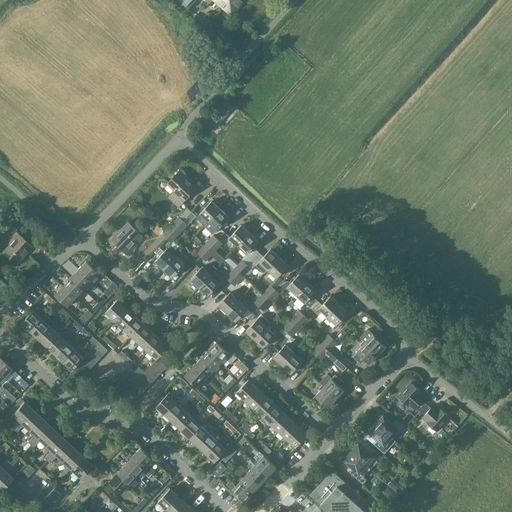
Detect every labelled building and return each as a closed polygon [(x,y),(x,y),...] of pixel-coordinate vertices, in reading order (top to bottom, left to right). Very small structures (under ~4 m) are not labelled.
[(177,0),(185,7),(191,0),(205,0),(209,3),(212,0),(215,0),(231,14),(244,0),(177,0)] [(209,118),(216,124),(218,125),(234,107),(226,100),(209,118)] [(167,184),(174,190),(168,197),(178,207),(197,187),(180,170),(167,184)] [(198,215),(196,218),(205,226),(208,222),(220,209),(211,201),(199,214),(200,214),(198,215)] [(220,209),(208,222),(205,226),(212,233),(216,229),(217,230),(229,217),(220,209)] [(179,217),(170,226),(175,230),(183,221),(179,217)] [(183,221),(175,230),(179,234),(187,225),(183,221)] [(117,245),(128,256),(138,246),(134,243),(141,235),(128,222),(111,240),(117,245)] [(10,224),(6,229),(12,235),(15,231),(16,230),(10,224)] [(232,241),(237,246),(250,233),(241,225),(229,238),(228,239),(231,242),(232,241)] [(162,235),(166,239),(175,230),(170,226),(162,235)] [(175,230),(166,239),(170,243),(179,234),(175,230)] [(9,245),(2,252),(16,265),(28,251),(22,246),(26,241),(15,231),(12,235),(6,242),(9,245)] [(237,246),(236,247),(240,251),(241,249),(246,254),(258,241),(250,233),(237,246)] [(213,235),(205,244),(210,248),(218,239),(213,235)] [(201,241),(195,236),(192,239),(198,245),(201,241)] [(218,239),(210,248),(214,252),(222,243),(218,239)] [(196,253),(201,257),(210,248),(205,244),(196,253)] [(159,257),(155,261),(159,264),(157,267),(162,271),(176,257),(176,256),(180,251),(177,248),(175,250),(170,245),(164,252),(159,257)] [(210,248),(201,257),(205,261),(214,252),(210,248)] [(264,273),(265,271),(267,269),(267,270),(279,257),(270,249),(258,262),(259,262),(256,265),(264,273)] [(176,257),(162,271),(165,275),(167,272),(173,277),(189,259),(186,256),(180,251),(176,256),(176,257)] [(267,269),(265,271),(269,274),(270,273),(276,278),(288,265),(279,257),(267,270),(267,269)] [(233,260),(229,264),(234,269),(238,264),(233,260)] [(238,264),(234,269),(239,273),(247,265),(242,260),(238,264)] [(86,261),(78,269),(91,281),(96,276),(97,278),(101,274),(86,261)] [(247,265),(239,273),(243,277),(250,268),(251,268),(247,265)] [(190,279),(199,287),(214,271),(216,269),(213,266),(208,271),(202,266),(190,279)] [(78,269),(70,278),(84,289),(88,284),(90,286),(93,283),(91,281),(78,269)] [(226,278),(230,282),(239,273),(234,269),(226,278)] [(214,271),(199,287),(208,295),(220,283),(217,280),(220,276),(214,271)] [(239,273),(230,282),(234,286),(243,277),(239,273)] [(290,290),(295,295),(296,295),(308,282),(299,274),(285,288),(289,292),(290,290)] [(70,278),(63,286),(76,298),(80,293),(82,294),(85,291),(84,289),(70,278)] [(103,292),(109,297),(118,286),(113,282),(103,292)] [(296,295),(295,295),(294,296),(297,300),(295,302),(300,307),(316,290),(308,282),(296,295)] [(271,285),(263,294),(267,298),(275,290),(271,285)] [(76,298),(63,286),(55,295),(67,307),(72,301),(74,303),(77,300),(76,298)] [(275,290),(267,298),(271,302),(279,293),(275,290)] [(227,313),(239,301),(241,298),(236,294),(234,296),(230,292),(218,305),(227,313)] [(45,297),(51,303),(54,300),(48,294),(45,297)] [(254,302),(259,307),(267,298),(263,294),(259,298),(258,297),(254,302)] [(322,312),(327,316),(327,317),(339,304),(330,296),(318,309),(317,310),(320,313),(322,312)] [(103,297),(97,303),(101,306),(106,300),(103,297)] [(276,297),(272,302),(277,307),(281,302),(276,297)] [(267,298),(259,307),(263,311),(271,302),(267,298)] [(113,322),(114,321),(126,307),(117,299),(105,312),(111,318),(110,320),(113,322)] [(239,301),(227,313),(236,321),(249,307),(246,304),(244,306),(239,301)] [(97,303),(92,309),(95,312),(101,306),(97,303)] [(327,317),(327,316),(325,318),(330,323),(332,321),(336,325),(348,312),(339,304),(327,317)] [(56,308),(62,314),(65,311),(59,305),(56,308)] [(22,323),(31,331),(43,318),(42,317),(44,316),(44,317),(46,315),(37,307),(33,310),(22,323)] [(121,330),(123,329),(134,315),(126,307),(114,321),(120,326),(118,327),(121,330)] [(87,314),(82,319),(85,322),(93,314),(90,311),(88,309),(85,313),(87,314)] [(299,311),(291,319),(295,323),(303,315),(299,311)] [(31,331),(39,339),(51,326),(50,326),(51,324),(53,322),(46,315),(44,317),(44,316),(42,317),(43,318),(31,331)] [(130,338),(131,337),(143,323),(134,315),(123,329),(128,334),(126,335),(130,338)] [(261,315),(246,331),(255,339),(267,326),(270,323),(261,315)] [(303,315),(295,323),(300,328),(308,319),(303,315)] [(282,328),(287,333),(295,323),(291,319),(282,328)] [(73,324),(79,329),(82,326),(76,320),(73,324)] [(96,328),(90,322),(87,325),(93,331),(96,328)] [(138,346),(139,344),(151,331),(143,323),(131,337),(136,341),(135,343),(138,346)] [(295,323),(287,333),(291,337),(300,328),(295,323)] [(39,339),(47,346),(59,334),(58,333),(52,328),(54,326),(51,324),(50,326),(51,326),(39,339)] [(82,326),(79,329),(84,334),(87,331),(82,326)] [(267,326),(255,339),(263,347),(276,333),(274,331),(273,332),(267,326)] [(363,341),(377,355),(386,346),(368,329),(360,338),(363,341)] [(341,330),(333,338),(333,339),(337,342),(346,333),(341,330)] [(146,354),(148,352),(160,339),(151,331),(139,344),(144,349),(143,351),(146,354)] [(59,334),(47,346),(55,354),(67,341),(66,341),(62,337),(63,335),(59,332),(58,333),(59,334)] [(328,334),(320,343),(325,348),(333,339),(333,338),(328,334)] [(102,338),(107,344),(110,341),(105,335),(102,338)] [(96,345),(90,351),(99,359),(103,355),(94,347),(99,342),(93,337),(90,340),(96,345)] [(156,360),(161,355),(168,347),(160,339),(148,352),(153,357),(151,358),(155,361),(156,360)] [(333,339),(325,348),(329,352),(334,347),(337,343),(337,342),(333,339)] [(55,354),(63,362),(75,349),(75,348),(76,347),(74,349),(70,344),(71,343),(68,340),(67,341),(55,354)] [(110,341),(107,344),(113,349),(116,346),(110,341)] [(356,351),(352,356),(360,364),(365,359),(369,363),(377,355),(363,341),(360,345),(361,346),(356,351)] [(107,350),(99,342),(94,347),(103,355),(107,350)] [(217,342),(209,350),(221,362),(226,357),(231,362),(236,357),(230,351),(228,353),(217,342)] [(296,343),(290,348),(294,352),(300,346),(296,343)] [(320,343),(312,351),(317,356),(325,348),(320,343)] [(274,357),(282,365),(294,352),(285,344),(274,357)] [(74,368),(78,364),(82,360),(84,358),(86,356),(88,353),(79,345),(76,348),(76,347),(75,348),(75,349),(63,362),(72,370),(74,368)] [(334,347),(329,352),(338,359),(342,354),(334,347)] [(325,348),(317,356),(321,360),(325,356),(329,352),(325,348)] [(209,350),(201,359),(214,370),(218,365),(220,367),(223,364),(221,362),(209,350)] [(90,351),(88,353),(86,356),(94,364),(99,359),(90,351)] [(118,354),(124,359),(127,356),(121,351),(118,354)] [(294,352),(282,365),(291,373),(304,359),(301,355),(299,357),(294,352)] [(329,352),(325,356),(333,364),(338,359),(329,352)] [(342,354),(338,359),(347,368),(351,363),(342,354)] [(161,355),(156,360),(165,368),(169,363),(161,355)] [(84,358),(82,360),(90,368),(94,364),(86,356),(84,358)] [(127,356),(124,359),(130,365),(133,362),(127,356)] [(0,357),(0,373),(3,377),(8,372),(15,378),(18,375),(0,357)] [(201,359),(193,367),(206,378),(210,373),(212,375),(215,372),(214,370),(201,359)] [(338,359),(333,364),(343,372),(347,368),(338,359)] [(82,360),(78,364),(86,372),(90,368),(82,360)] [(156,360),(155,361),(152,364),(161,372),(165,368),(156,360)] [(234,374),(238,378),(248,368),(240,361),(236,366),(239,369),(234,374)] [(78,364),(74,368),(83,376),(86,372),(78,364)] [(152,364),(148,368),(157,376),(161,372),(152,364)] [(138,367),(135,371),(141,376),(144,373),(144,372),(138,367)] [(206,378),(193,367),(185,376),(197,388),(203,382),(204,383),(207,380),(206,378)] [(144,373),(144,372),(144,373),(153,381),(157,376),(148,368),(144,373)] [(131,369),(127,374),(136,382),(140,377),(141,376),(135,371),(134,372),(131,369)] [(141,376),(140,377),(149,386),(153,381),(144,373),(141,376)] [(127,374),(123,378),(132,386),(136,382),(127,374)] [(334,374),(323,387),(336,399),(344,390),(340,387),(344,383),(334,374)] [(20,377),(17,380),(22,385),(21,386),(24,389),(28,385),(20,377)] [(140,377),(136,382),(145,390),(149,386),(140,377)] [(233,377),(227,384),(230,387),(236,381),(233,377)] [(123,378),(119,382),(128,390),(132,386),(123,378)] [(179,381),(185,387),(188,384),(181,378),(179,381)] [(244,402),(245,401),(257,388),(248,380),(236,392),(242,398),(240,399),(244,402)] [(115,387),(123,395),(128,390),(119,382),(115,387)] [(136,382),(132,386),(141,394),(145,390),(136,382)] [(398,396),(413,410),(414,408),(419,412),(426,404),(421,400),(424,397),(418,391),(419,390),(410,382),(398,396)] [(230,387),(227,384),(222,389),(225,392),(230,387)] [(320,390),(315,396),(327,407),(336,399),(323,387),(321,385),(319,388),(320,390)] [(132,386),(128,390),(137,399),(141,394),(132,386)] [(252,410),(254,409),(265,396),(257,388),(245,401),(250,406),(249,407),(252,410)] [(190,392),(196,397),(199,394),(193,389),(190,392)] [(128,390),(123,395),(132,403),(137,399),(128,390)] [(169,392),(156,406),(164,414),(176,401),(171,397),(172,395),(169,392)] [(215,393),(209,399),(214,403),(220,398),(215,393)] [(199,394),(196,397),(201,403),(204,400),(199,394)] [(260,418),(262,416),(274,404),(265,396),(254,409),(258,413),(257,415),(260,418)] [(164,414),(173,422),(184,409),(179,404),(180,403),(177,400),(176,401),(164,414)] [(3,401),(0,404),(0,405),(5,410),(9,406),(3,401)] [(11,427),(13,429),(32,410),(23,402),(11,414),(17,420),(11,427)] [(207,407),(213,413),(216,410),(210,404),(207,407)] [(269,426),(270,424),(282,411),(274,404),(262,416),(267,421),(265,423),(269,426)] [(419,412),(418,413),(422,417),(422,418),(437,431),(449,417),(441,410),(440,411),(433,405),(430,408),(426,404),(419,412)] [(173,422),(181,430),(193,417),(187,412),(189,410),(186,407),(184,409),(173,422)] [(223,411),(229,417),(232,414),(226,408),(223,411)] [(23,425),(28,430),(40,417),(32,410),(13,429),(16,432),(23,425)] [(216,410),(213,413),(218,418),(221,415),(216,410)] [(277,434),(279,432),(291,419),(282,411),(270,424),(275,429),(274,430),(277,434)] [(409,411),(406,415),(411,420),(414,416),(409,411)] [(232,414),(229,417),(235,422),(238,419),(232,414)] [(193,417),(181,430),(189,438),(201,425),(202,424),(204,422),(196,415),(195,416),(194,416),(193,417)] [(381,416),(375,423),(391,437),(398,430),(401,433),(405,428),(396,419),(392,424),(383,416),(382,417),(381,416)] [(28,442),(30,445),(49,425),(40,417),(28,430),(34,436),(28,442)] [(285,441),(287,440),(299,427),(291,419),(279,432),(284,437),(282,438),(285,441)] [(223,423),(230,429),(232,426),(226,420),(223,423)] [(240,427),(246,433),(249,430),(249,429),(251,427),(246,421),(240,427)] [(375,423),(369,429),(370,431),(369,432),(377,440),(373,444),(383,453),(384,454),(395,441),(391,437),(375,423)] [(189,438),(198,446),(209,433),(204,428),(205,426),(202,424),(201,425),(189,438)] [(40,441),(45,446),(57,433),(49,425),(30,445),(33,448),(40,441)] [(232,426),(230,429),(235,434),(238,431),(232,426)] [(299,427),(287,440),(292,444),(290,446),(294,449),(307,435),(299,427)] [(249,430),(246,433),(251,438),(254,435),(249,430)] [(198,446),(206,454),(218,441),(213,436),(214,435),(211,431),(209,433),(198,446)] [(46,460),(65,441),(57,433),(45,446),(51,451),(44,458),(46,460)] [(218,441),(206,454),(215,462),(227,449),(222,445),(227,440),(223,436),(218,441)] [(238,442),(241,445),(246,439),(243,436),(238,442)] [(257,443),(262,448),(265,445),(260,440),(257,443)] [(56,456),(62,461),(74,449),(65,441),(46,460),(50,463),(56,456)] [(355,444),(349,451),(370,469),(377,461),(376,460),(380,455),(370,447),(367,451),(358,444),(357,445),(355,444)] [(265,445),(262,448),(268,454),(271,451),(265,445)] [(141,448),(133,456),(146,468),(150,463),(152,465),(155,461),(141,448)] [(233,448),(226,454),(229,457),(236,450),(233,448)] [(67,467),(61,473),(64,476),(82,457),(74,449),(62,461),(67,467)] [(349,451),(343,458),(345,459),(343,460),(352,468),(348,472),(362,485),(367,480),(363,477),(370,469),(349,451)] [(257,459),(254,462),(255,464),(268,476),(276,467),(263,455),(258,461),(257,459)] [(273,459),(279,464),(282,461),(276,455),(273,459)] [(133,456),(125,465),(140,478),(141,479),(146,474),(144,473),(147,469),(146,468),(133,456)] [(82,457),(64,476),(67,478),(73,472),(78,477),(85,471),(91,465),(82,457)] [(0,474),(11,463),(7,460),(1,467),(0,466),(0,474)] [(215,474),(217,476),(226,467),(220,461),(211,471),(212,471),(215,474)] [(415,465),(414,467),(419,471),(422,467),(417,462),(415,465)] [(11,463),(0,474),(0,490),(1,491),(2,489),(6,485),(10,480),(7,472),(13,466),(11,463)] [(27,463),(23,467),(30,474),(34,470),(27,463)] [(246,471),(247,473),(260,485),(268,476),(255,464),(250,469),(249,468),(246,471)] [(125,465),(117,473),(130,484),(135,480),(136,481),(140,478),(125,465)] [(23,467),(18,472),(26,479),(30,474),(23,467)] [(310,495),(325,509),(328,511),(371,511),(374,509),(350,487),(332,471),(328,475),(324,480),(321,483),(310,495)] [(18,472),(14,476),(22,483),(26,479),(18,472)] [(168,472),(162,479),(165,481),(171,475),(168,472)] [(130,484),(117,473),(109,482),(121,494),(127,488),(129,489),(132,486),(130,484)] [(238,480),(239,481),(252,493),(260,485),(247,473),(242,478),(241,476),(238,480)] [(12,478),(10,480),(18,488),(22,483),(14,476),(13,478),(12,478)] [(10,480),(6,485),(14,492),(18,488),(10,480)] [(252,493),(239,481),(235,486),(229,481),(226,485),(245,502),(245,501),(247,502),(248,502),(251,499),(251,497),(250,496),(252,493)] [(152,488),(151,489),(155,493),(160,487),(157,483),(156,484),(153,488),(152,488)] [(6,485),(2,489),(5,492),(10,496),(14,492),(6,485)] [(388,486),(384,491),(394,499),(398,494),(393,489),(388,486)] [(54,488),(50,493),(58,500),(58,499),(61,496),(54,488)] [(166,511),(167,510),(178,496),(170,488),(158,501),(164,507),(162,508),(166,511)] [(155,493),(151,489),(146,495),(149,498),(155,493)] [(50,493),(46,497),(53,504),(58,500),(50,493)] [(180,511),(187,504),(178,496),(167,510),(169,511),(180,511)] [(46,497),(42,501),(49,509),(53,504),(46,497)] [(148,506),(150,508),(156,502),(153,500),(148,506)] [(42,501),(37,506),(44,511),(46,511),(49,509),(42,501)] [(79,511),(89,511),(88,511),(94,504),(90,501),(79,511)]
